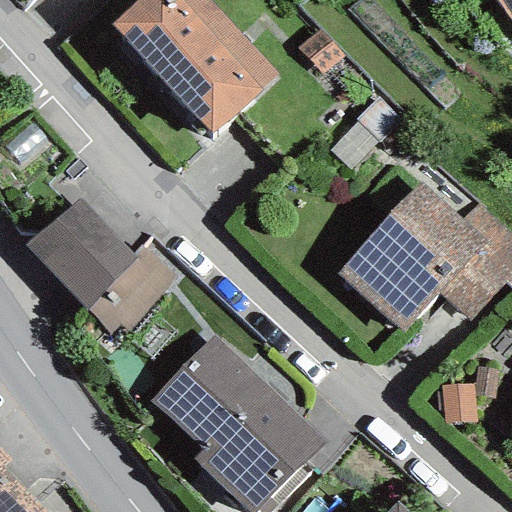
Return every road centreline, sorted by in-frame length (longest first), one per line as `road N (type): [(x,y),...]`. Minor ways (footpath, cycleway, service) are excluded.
road 1 (residential): [(0,6),(408,439),(496,511)]
road 2 (tertiary): [(0,332),(136,511)]
